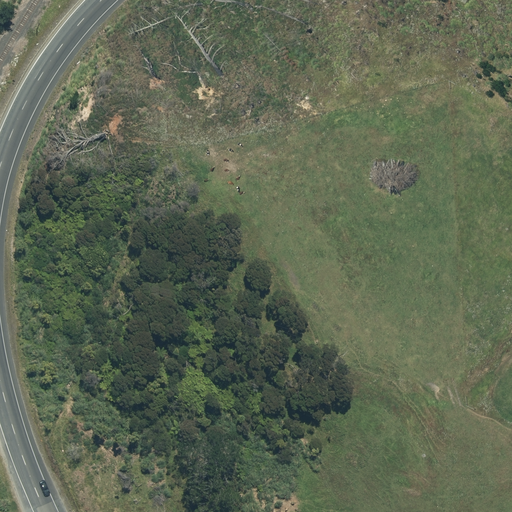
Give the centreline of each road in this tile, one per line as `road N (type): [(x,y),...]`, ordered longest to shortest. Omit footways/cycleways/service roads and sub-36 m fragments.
road 1 (primary): [(0,144),(19,97),(92,0)]
road 2 (primary): [(41,511),(0,392)]
